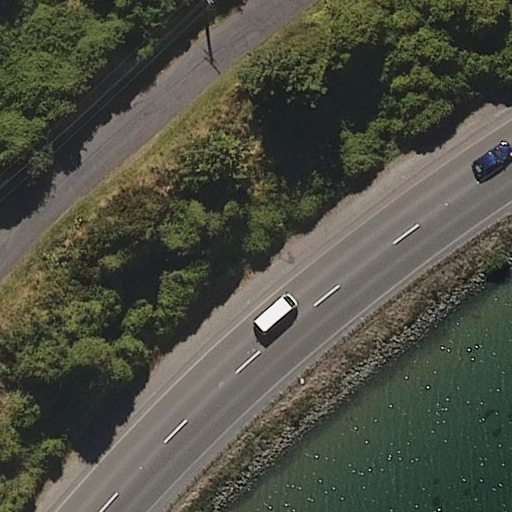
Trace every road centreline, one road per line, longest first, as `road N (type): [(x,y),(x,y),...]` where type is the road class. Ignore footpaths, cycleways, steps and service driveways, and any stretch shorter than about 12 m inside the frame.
road 1 (trunk): [(511,176),(208,400),(119,511)]
road 2 (residential): [(0,242),(69,171),(281,0)]
